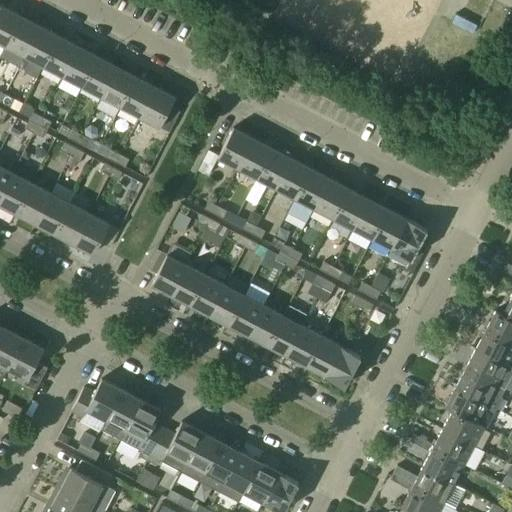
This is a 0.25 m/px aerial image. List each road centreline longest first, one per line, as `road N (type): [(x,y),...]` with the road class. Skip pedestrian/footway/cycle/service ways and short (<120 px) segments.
road 1 (residential): [(74,0),(476,211)]
road 2 (residential): [(360,430),(106,296)]
road 3 (residential): [(87,333),(341,466)]
road 4 (residential): [(360,430),(476,211)]
road 5 (residential): [(0,505),(87,333)]
